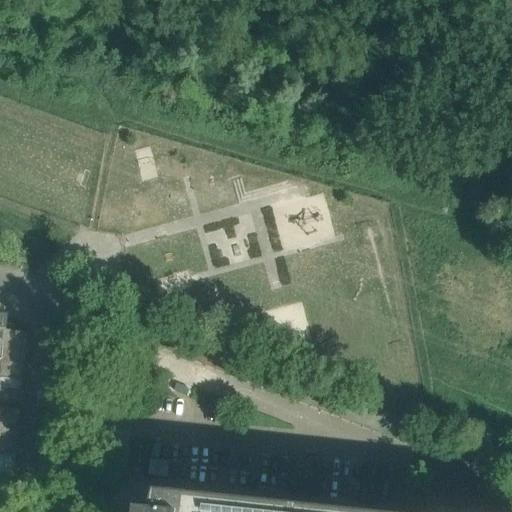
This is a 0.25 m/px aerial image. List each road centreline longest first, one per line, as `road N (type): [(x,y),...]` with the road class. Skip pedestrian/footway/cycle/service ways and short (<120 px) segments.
road 1 (residential): [(120,424),(131,349),(398,457),(394,511)]
road 2 (residential): [(313,511),(113,491)]
road 3 (residential): [(45,416),(52,325),(39,296),(0,281)]
